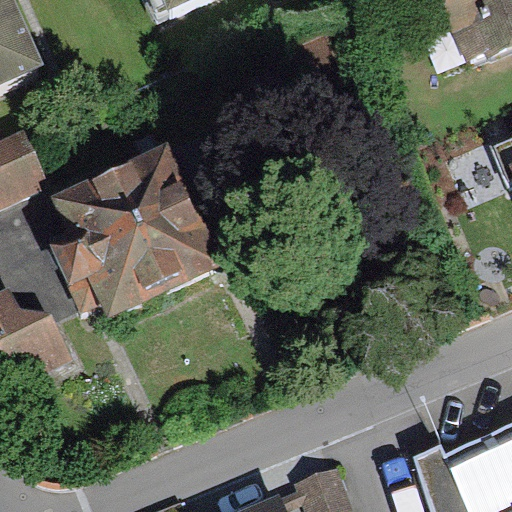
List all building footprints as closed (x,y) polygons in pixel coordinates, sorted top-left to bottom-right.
[(0,0),(0,102),(45,82),(7,0),(0,0)] [(157,0),(171,28),(232,0),(157,0)] [(511,0),(433,0),(464,77),(511,57),(511,0)] [(0,216),(50,194),(25,139),(0,150),(0,216)] [(172,162),(170,158),(56,210),(74,250),(50,261),(79,324),(101,314),(109,332),(227,278),(196,210),(240,191),(217,142),(172,162)] [(511,153),(503,157),(511,178),(511,153)] [(0,299),(0,350),(52,325),(20,317),(9,295),(0,299)] [(0,358),(18,395),(74,367),(52,325),(0,350),(0,358)] [(441,457),(413,470),(427,511),(511,511),(511,437),(445,467),(441,457)] [(353,511),(339,473),(294,489),(297,497),(302,510),(302,511),(353,511)] [(280,503),(281,506),(283,511),(298,511),(302,510),(297,497),(280,503)]
